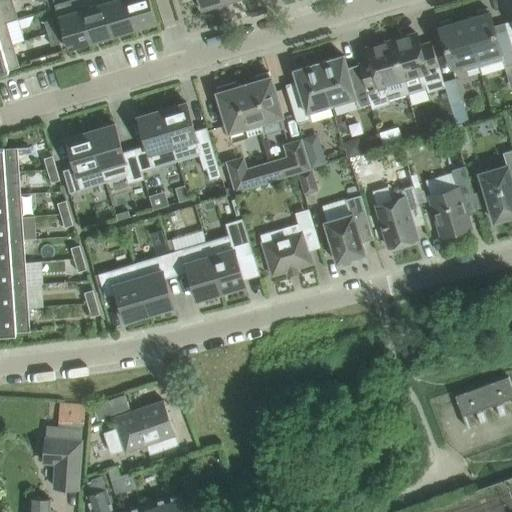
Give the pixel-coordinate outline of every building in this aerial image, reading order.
[(0,0),(0,24),(18,19),(12,0),(0,0)] [(68,50),(91,43),(78,0),(70,0),(55,5),(68,50)] [(113,36),(101,0),(78,0),(91,43),(113,36)] [(101,0),(113,36),(134,30),(125,0),(101,0)] [(150,0),(125,0),(134,30),(157,23),(150,0)] [(182,0),(183,3),(192,0),(198,0),(201,10),(224,3),(222,0),(182,0)] [(476,16),(464,19),(479,67),(495,62),(493,55),(500,53),(504,67),(511,64),(511,45),(507,29),(495,32),(489,12),(488,12),(487,8),(475,12),(476,16)] [(0,48),(13,44),(7,23),(18,20),(18,19),(0,24),(0,48)] [(53,19),(44,22),(48,34),(56,31),(53,19)] [(479,67),(464,19),(452,23),(451,19),(439,22),(440,26),(439,27),(452,68),(461,65),(463,72),(479,67)] [(60,43),(56,31),(48,34),(52,46),(60,43)] [(416,34),(392,41),(403,79),(408,94),(427,89),(428,92),(444,88),(445,87),(443,82),(432,43),(420,46),(416,34)] [(374,74),(363,78),(365,84),(371,103),(372,109),(389,104),(388,100),(408,94),(403,79),(392,41),(367,48),(374,74)] [(19,65),(13,44),(0,48),(0,72),(20,67),(19,65)] [(344,55),(319,63),(331,105),(341,102),(343,103),(352,101),(353,98),(355,98),(360,106),(371,103),(365,84),(363,78),(360,67),(361,67),(360,64),(348,68),(344,55)] [(331,105),(319,63),(294,70),(297,82),(286,85),(297,123),(310,119),(308,112),(331,105)] [(256,81),(248,84),(260,123),(283,116),(271,77),(269,72),(255,76),(256,81)] [(260,123),(248,84),(237,87),(236,82),(216,88),(218,93),(231,138),(233,142),(248,137),(245,127),(260,123)] [(463,100),(449,104),(456,126),(464,123),(469,122),(463,100)] [(186,102),(162,110),(177,161),(199,154),(204,170),(207,169),(210,181),(222,178),(213,150),(206,127),(194,131),(186,102)] [(146,145),(135,149),(141,172),(142,172),(177,161),(162,110),(138,117),(146,145)] [(452,127),(457,145),(469,141),(464,123),(456,126),(452,127)] [(114,124),(90,131),(106,182),(126,176),(128,184),(144,179),(142,172),(141,172),(135,149),(123,152),(114,124)] [(106,182),(90,131),(66,138),(75,167),(63,170),(70,193),(106,182)] [(288,157),(279,159),(285,178),(298,174),(311,169),(302,140),(284,145),(288,157)] [(0,172),(19,171),(17,148),(0,149),(0,172)] [(505,163),(479,171),(494,221),(511,216),(511,150),(502,153),(505,163)] [(356,180),(375,174),(369,154),(350,160),(356,180)] [(56,168),(52,156),(44,158),(48,170),(56,168)] [(226,162),(230,177),(235,192),(285,178),(279,159),(244,170),(241,158),(226,162)] [(456,187),(429,195),(442,237),(471,228),(461,196),(472,193),(464,166),(451,170),(452,172),(456,187)] [(60,180),(56,168),(48,170),(51,183),(60,180)] [(311,169),(298,174),(304,194),(318,191),(311,169)] [(391,199),(376,204),(389,247),(392,246),(394,250),(405,247),(404,243),(417,239),(408,208),(420,205),(409,169),(396,173),(400,188),(389,192),(391,199)] [(0,195),(20,194),(19,171),(0,172),(0,195)] [(214,186),(216,195),(226,192),(223,183),(214,186)] [(153,210),(168,205),(164,192),(149,196),(153,210)] [(0,218),(22,217),(20,194),(0,195),(0,218)] [(350,215),(324,222),(337,262),(340,261),(341,264),(344,266),(350,264),(352,261),(351,258),(365,254),(355,222),(367,218),(360,195),(345,199),(350,215)] [(70,213),(66,201),(58,203),(61,215),(70,213)] [(278,238),(276,230),(260,235),(272,275),(285,271),(286,273),(300,269),(299,267),(312,263),(308,251),(320,247),(308,209),(294,213),(298,224),(300,232),(278,238)] [(73,225),(70,213),(61,215),(65,227),(73,225)] [(0,241),(24,240),(22,217),(0,218),(0,241)] [(229,235),(206,242),(221,293),(245,286),(237,258),(252,253),(242,219),(225,224),(229,235)] [(0,264),(25,262),(24,240),(0,241),(0,264)] [(206,242),(170,253),(177,276),(188,272),(197,300),(221,293),(206,242)] [(79,245),(71,248),(75,260),(83,258),(79,245)] [(170,253),(134,263),(149,315),(174,307),(165,279),(177,276),(170,253)] [(87,270),(83,258),(75,260),(78,272),(87,270)] [(0,286),(27,285),(25,262),(0,264),(0,286)] [(149,315),(134,263),(98,274),(105,297),(117,294),(125,322),(149,315)] [(0,309),(28,308),(27,285),(0,286),(0,309)] [(88,305),(96,302),(93,290),(84,293),(88,305)] [(92,317),(100,314),(96,302),(88,305),(92,317)] [(30,331),(28,308),(0,309),(0,333),(30,331)] [(455,396),(463,416),(511,398),(511,386),(508,376),(455,396)] [(113,417),(117,429),(104,433),(111,455),(124,450),(125,452),(146,445),(150,455),(178,445),(175,435),(163,400),(113,417)] [(83,426),(84,405),(59,403),(58,424),(83,426)] [(56,463),(54,487),(78,488),(81,441),(46,438),(45,462),(56,463)] [(193,473),(181,477),(187,497),(199,493),(193,473)] [(135,485),(132,475),(119,479),(122,489),(135,485)] [(87,495),(92,511),(129,511),(129,510),(122,511),(113,511),(102,476),(92,479),(94,484),(88,486),(91,494),(87,495)] [(187,511),(181,493),(129,510),(129,511),(187,511)] [(29,498),(28,511),(51,511),(52,500),(29,498)]
